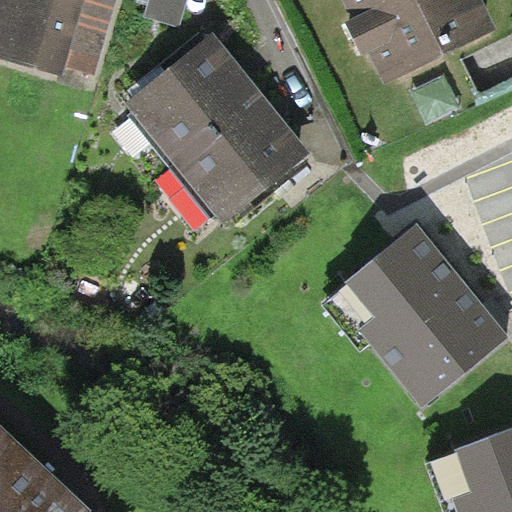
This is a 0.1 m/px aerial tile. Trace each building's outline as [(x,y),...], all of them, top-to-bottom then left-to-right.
[(0,0),(0,61),(65,82),(87,0),(0,0)] [(339,0),(351,23),(345,26),(361,61),(371,56),(386,88),(498,35),(481,0),(339,0)] [(264,98),(213,35),(125,107),(175,169),(264,98)] [(312,157),(264,98),(175,169),(223,228),(312,157)] [(511,342),(417,226),(344,284),(375,322),(359,335),(422,413),(511,342)] [(511,511),(511,429),(457,449),(474,496),(452,504),(455,511),(511,511)] [(0,511),(84,511),(0,433),(0,511)]
